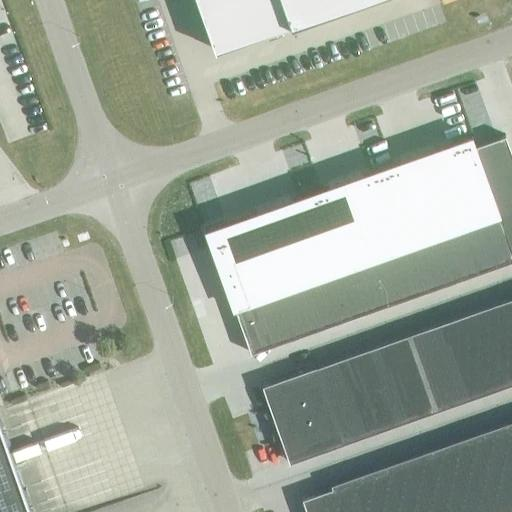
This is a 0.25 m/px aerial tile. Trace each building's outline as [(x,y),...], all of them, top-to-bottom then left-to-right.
[(200,0),(218,50),(360,0),(200,0)] [(0,119),(8,143),(51,129),(19,39),(1,45),(10,71),(0,74),(0,119)] [(494,202),(490,191),(486,179),(482,168),(478,157),(474,146),(470,135),(452,142),(453,146),(417,159),(444,235),(462,228),(481,222),(499,216),(498,213),(494,202)] [(478,157),(508,146),(504,135),(474,146),(478,157)] [(482,168),(511,157),(508,146),(478,157),(482,168)] [(511,157),(482,168),(486,179),(511,170),(511,157)] [(408,248),(426,241),(444,235),(417,159),(395,167),(393,162),(379,167),(408,248)] [(408,248),(379,167),(367,172),(368,176),(345,184),(372,260),(390,254),(408,248)] [(511,170),(486,179),(490,191),(511,183),(511,170)] [(511,195),(511,183),(490,191),(494,202),(511,195)] [(322,188),(308,193),(336,273),(354,267),(372,260),(345,184),(323,192),(322,188)] [(336,273),(308,193),(295,197),(297,202),(274,210),(300,286),(307,283),(321,278),(336,273)] [(498,213),(511,208),(511,195),(494,202),(498,213)] [(511,208),(498,213),(499,216),(502,225),(511,221),(511,208)] [(300,286),(274,210),(225,227),(224,222),(205,229),(210,244),(212,243),(235,309),(257,301),(278,293),(293,288),(300,286)] [(481,222),(495,262),(511,256),(511,253),(510,247),(506,236),(502,225),(499,216),(481,222)] [(511,221),(502,225),(506,236),(511,233),(511,221)] [(481,222),(462,228),(477,269),(495,262),(481,222)] [(462,228),(444,235),(458,275),(477,269),(462,228)] [(440,281),(458,275),(444,235),(426,241),(440,281)] [(440,281),(426,241),(408,248),(422,288),(440,281)] [(408,248),(390,254),(404,294),(422,288),(408,248)] [(386,300),(404,294),(390,254),(372,260),(386,300)] [(354,267),(368,307),(386,300),(372,260),(354,267)] [(336,273),(350,313),(368,307),(354,267),(336,273)] [(335,318),(350,313),(336,273),(321,278),(335,318)] [(335,318),(321,278),(307,283),(321,323),(335,318)] [(300,286),(293,288),(307,328),(321,323),(307,283),(300,286)] [(278,293),(292,333),(307,328),(293,288),(278,293)] [(257,301),(271,341),(292,333),(278,293),(257,301)] [(257,301),(235,309),(250,353),(251,353),(249,349),(271,341),(257,301)] [(511,328),(511,302),(501,306),(509,329),(511,328)] [(490,310),(498,333),(509,329),(501,306),(490,310)] [(490,310),(479,314),(487,337),(498,333),(490,310)] [(460,320),(472,354),(491,348),(487,337),(479,314),(460,320)] [(460,320),(442,327),(454,361),(472,354),(460,320)] [(436,367),(454,361),(442,327),(424,333),(436,367)] [(487,337),(491,348),(502,382),(511,378),(511,336),(509,329),(498,333),(487,337)] [(436,367),(424,333),(410,338),(422,372),(436,367)] [(408,377),(422,372),(410,338),(396,343),(408,377)] [(408,377),(396,343),(381,348),(393,382),(408,377)] [(367,353),(379,387),(393,382),(381,348),(367,353)] [(502,382),(491,348),(472,354),(484,388),(502,382)] [(353,358),(364,392),(379,387),(367,353),(353,358)] [(454,361),(466,395),(484,388),(472,354),(454,361)] [(334,365),(346,399),(364,392),(353,358),(334,365)] [(454,361),(436,367),(448,401),(466,395),(454,361)] [(346,399),(334,365),(316,371),(328,405),(346,399)] [(328,405),(316,371),(315,367),(292,375),(306,413),(328,405)] [(434,406),(448,401),(436,367),(422,372),(434,406)] [(434,406),(422,372),(408,377),(419,411),(434,406)] [(275,424),(306,413),(292,375),(262,386),(275,424)] [(408,377),(393,382),(405,416),(419,411),(408,377)] [(405,416),(393,382),(379,387),(391,421),(405,416)] [(391,421),(379,387),(364,392),(376,426),(391,421)] [(376,426),(364,392),(346,399),(358,433),(376,426)] [(328,405),(340,439),(358,433),(346,399),(328,405)] [(319,451),(342,443),(340,439),(328,405),(306,413),(319,451)] [(319,451),(306,413),(275,424),(289,462),(319,451)] [(0,511),(31,511),(0,423),(0,511)] [(511,465),(511,424),(496,430),(509,466),(511,465)] [(494,471),(509,466),(496,430),(482,435),(494,471)] [(494,471),(482,435),(467,440),(480,476),(494,471)] [(466,481),(480,476),(467,440),(453,445),(466,481)] [(451,487),(466,481),(453,445),(438,450),(451,487)] [(451,487),(438,450),(424,455),(437,492),(451,487)] [(421,497),(437,492),(424,455),(408,461),(421,497)] [(408,461),(390,467),(403,504),(421,497),(408,461)] [(511,506),(511,475),(509,466),(494,471),(507,508),(511,506)] [(384,510),(403,504),(390,467),(372,474),(384,510)] [(495,511),(507,508),(494,471),(480,476),(492,511),(495,511)] [(372,474),(354,480),(364,511),(378,511),(384,510),(372,474)] [(476,511),(492,511),(480,476),(466,481),(476,511)] [(364,511),(354,480),(335,486),(342,505),(325,511),(364,511)] [(460,511),(476,511),(466,481),(451,487),(460,511)] [(325,511),(342,505),(335,486),(302,498),(306,511),(325,511)] [(460,511),(451,487),(437,492),(444,511),(460,511)] [(421,497),(425,511),(444,511),(437,492),(421,497)] [(405,511),(425,511),(421,497),(403,504),(405,511)]
